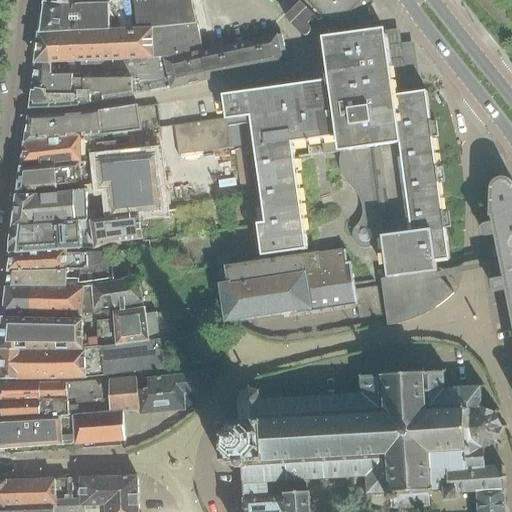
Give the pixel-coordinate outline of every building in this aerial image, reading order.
[(192,1),(191,0),(125,0),(107,2),(77,6),(46,3),(44,3),(40,33),(153,29),(197,25),(192,1)] [(309,25),(317,18),(320,14),(331,25),(373,15),(372,14),(370,14),(369,9),(373,5),(368,0),(285,0),(280,5),(284,9),(282,11),(289,17),(287,19),(301,34),(304,36),(306,37),(309,36),(311,34),(312,32),(313,30),(311,27),(309,25)] [(332,33),(341,42),(347,41),(336,30),(331,25),(320,14),(317,18),(332,33)] [(203,51),(197,25),(153,29),(40,33),(36,65),(52,64),(52,63),(151,59),(172,57),(183,56),(203,51)] [(293,86),(224,96),(227,118),(228,125),(228,126),(252,123),(255,145),(266,223),(258,224),(262,257),(308,250),(293,144),(322,140),(324,155),(341,153),(339,158),(339,163),(340,168),(341,173),(343,178),(346,183),(349,186),(353,190),(356,193),(359,196),(361,200),(362,205),(362,209),(362,213),(361,217),(359,221),(357,225),(354,228),(353,230),(352,233),(352,235),(352,237),(353,240),(353,242),(355,244),(356,246),(358,247),(360,248),(362,249),(364,249),(367,249),(369,249),(371,248),(373,247),(375,246),(377,244),(378,242),(379,240),(383,239),(388,279),(381,280),(386,314),(388,326),(399,324),(414,320),(429,313),(442,304),(454,294),(440,278),(438,279),(438,273),(437,271),(437,268),(436,262),(450,260),(427,92),(408,94),(406,80),(406,79),(403,56),(390,58),(387,36),(362,39),(362,35),(362,34),(350,35),(351,41),(347,41),(341,42),(325,44),(326,50),(330,81),(293,86)] [(203,52),(165,60),(171,87),(171,88),(209,80),(280,64),(288,63),(282,35),(270,37),(216,49),(215,49),(203,52)] [(52,76),(52,64),(36,65),(34,85),(84,93),(84,79),(83,74),(52,76)] [(103,101),(133,96),(131,78),(84,79),(84,93),(34,85),(30,109),(49,108),(68,107),(76,106),(92,103),(91,94),(102,94),(103,101)] [(140,115),(139,109),(138,105),(137,105),(137,106),(81,115),(29,118),(26,143),(103,136),(119,134),(121,142),(128,141),(128,133),(142,131),(140,115)] [(170,126),(185,125),(183,105),(168,106),(170,126)] [(226,118),(216,120),(220,149),(230,148),(226,125),(226,118)] [(216,120),(207,121),(211,151),(220,149),(216,120)] [(207,121),(197,123),(199,137),(201,152),(211,151),(207,121)] [(228,125),(226,125),(230,148),(235,147),(255,145),(252,123),(228,126),(228,125)] [(98,161),(130,158),(128,145),(116,146),(116,143),(104,144),(103,136),(26,143),(22,169),(32,167),(32,169),(57,165),(94,162),(96,161),(98,161)] [(130,158),(98,161),(101,189),(108,188),(109,192),(112,218),(140,215),(141,214),(163,212),(163,210),(167,209),(171,204),(170,192),(164,188),(160,188),(160,186),(159,179),(164,178),(169,173),(168,163),(162,159),(157,159),(157,156),(130,158)] [(21,194),(88,187),(96,183),(94,162),(57,165),(32,169),(22,170),(19,193),(19,194),(21,194)] [(499,256),(500,260),(504,279),(492,281),(494,292),(506,290),(511,312),(511,319),(511,181),(509,179),(506,179),(504,178),(502,178),(499,179),(497,180),(496,180),(494,182),(493,184),(492,185),(491,188),(490,190),(490,225),(488,225),(487,225),(486,225),(484,226),(484,227),(483,228),(482,229),(482,231),(482,232),(482,233),(483,235),(484,236),(485,236),(486,237),(487,237),(488,238),(489,238),(491,237),(492,237),(493,236),(494,235),(495,235),(499,256)] [(194,186),(179,186),(179,202),(194,202),(194,186)] [(18,197),(15,226),(81,222),(86,222),(90,221),(89,192),(89,190),(87,190),(18,197)] [(140,215),(112,218),(90,221),(94,249),(96,249),(111,245),(144,240),(141,214),(140,215)] [(83,249),(81,222),(15,226),(15,227),(14,227),(11,253),(12,253),(12,254),(11,254),(12,254),(67,250),(83,249)] [(382,315),(382,314),(377,287),(376,287),(356,290),(355,284),(351,263),(348,263),(346,251),(228,269),(231,286),(223,287),(228,321),(228,322),(230,322),(230,320),(255,317),(255,318),(257,318),(257,316),(282,312),(282,314),(284,314),(286,312),(293,311),(296,312),(296,316),(298,316),(298,314),(309,313),(310,314),(312,314),(311,312),(321,311),(321,312),(323,312),(323,310),(332,309),(333,311),(335,310),(334,309),(344,307),(344,309),(346,309),(346,307),(355,305),(356,307),(358,307),(360,319),(361,319),(361,318),(381,315),(381,316),(382,315)] [(11,257),(9,273),(67,271),(80,270),(82,270),(94,270),(94,266),(102,265),(102,262),(107,261),(106,252),(92,253),(84,253),(78,252),(67,253),(12,258),(12,257),(11,257)] [(437,271),(438,273),(474,266),(500,260),(499,256),(474,261),(437,268),(437,271)] [(93,286),(136,278),(135,270),(116,272),(116,277),(109,277),(107,261),(102,262),(102,265),(94,266),(94,270),(82,270),(80,270),(80,282),(67,282),(67,271),(9,273),(7,287),(18,287),(79,287),(93,286)] [(93,286),(79,287),(18,287),(18,288),(8,288),(4,316),(82,317),(84,299),(93,298),(94,310),(144,304),(140,278),(136,278),(93,286)] [(374,281),(355,284),(356,290),(376,287),(374,281)] [(4,319),(1,349),(77,350),(102,347),(102,348),(149,340),(150,341),(161,340),(158,313),(147,314),(146,309),(114,313),(115,320),(98,322),(100,338),(83,340),(83,321),(4,319)] [(164,369),(161,340),(150,341),(149,340),(102,348),(86,351),(1,350),(0,367),(0,379),(87,380),(87,378),(164,369)] [(506,511),(505,492),(504,467),(500,467),(501,467),(485,468),(485,450),(496,444),(500,447),(502,444),(504,441),(506,435),(501,433),(503,429),(507,429),(507,426),(503,426),(497,414),(500,411),(497,409),(494,412),(482,408),(481,390),(485,386),(482,384),(479,387),(463,388),(463,385),(460,385),(460,388),(445,389),(444,374),(447,370),(445,368),(442,372),(425,373),(425,368),(421,368),(421,370),(387,372),(387,370),(383,371),(383,375),(363,376),(359,373),(357,376),(358,377),(350,386),(343,386),(343,392),(341,392),(341,395),(324,396),(324,393),(321,393),(321,397),(303,397),(303,394),(300,394),(300,398),(283,399),(283,395),(279,395),(280,399),(262,400),(259,394),(261,392),(259,390),(257,391),(251,389),(251,387),(248,387),(248,390),(242,392),(241,391),(238,393),(240,395),(239,401),(236,401),(236,405),(238,404),(239,422),(226,423),(226,421),(220,422),(220,423),(219,423),(219,429),(221,429),(222,459),(221,459),(221,465),(223,465),(223,466),(229,466),(229,465),(238,464),(238,466),(242,469),(243,481),(241,481),(241,484),(243,484),(244,499),(243,499),(244,502),(244,511),(310,511),(310,492),(272,494),(272,498),(267,498),(266,482),(267,482),(284,481),(285,485),(288,485),(288,481),(305,480),(305,484),(308,484),(308,480),(326,479),(326,483),(329,483),(329,479),(346,478),(347,482),(350,481),(350,478),(367,477),(368,493),(364,497),(367,499),(370,495),(387,494),(387,499),(390,502),(390,509),(394,509),(394,510),(430,507),(429,497),(432,497),(432,492),(444,491),(445,502),(457,501),(456,495),(477,493),(478,511),(506,511)] [(141,404),(142,411),(142,414),(184,409),(182,392),(196,391),(194,375),(194,374),(148,379),(149,390),(138,391),(140,401),(140,404),(141,404)] [(138,391),(137,379),(137,378),(109,380),(109,399),(110,413),(125,411),(125,412),(141,411),(140,404),(140,401),(138,391)] [(0,384),(0,402),(42,400),(68,400),(69,400),(102,399),(102,391),(101,382),(67,385),(67,383),(0,384)] [(0,402),(0,420),(67,417),(70,416),(75,416),(98,414),(110,413),(109,399),(102,399),(69,400),(68,400),(42,400),(0,402)] [(77,444),(126,440),(126,437),(127,437),(125,412),(125,411),(110,413),(98,414),(75,416),(77,444)] [(67,417),(0,420),(0,450),(7,450),(7,449),(54,446),(77,444),(75,416),(70,416),(67,417)] [(81,479),(81,484),(81,500),(81,507),(86,507),(105,507),(104,511),(139,511),(138,477),(81,479)] [(74,479),(68,479),(4,483),(0,482),(0,509),(54,508),(54,511),(104,511),(105,507),(86,507),(81,507),(81,500),(81,484),(81,479),(75,479),(74,479)]
